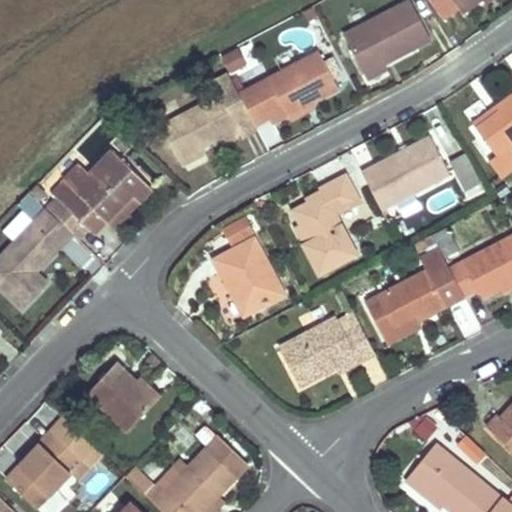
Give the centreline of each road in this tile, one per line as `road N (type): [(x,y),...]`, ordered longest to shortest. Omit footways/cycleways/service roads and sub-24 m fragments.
road 1 (residential): [(121,304),(219,212),(450,89),(511,39)]
road 2 (residential): [(297,469),(511,336)]
road 3 (residential): [(297,469),(121,304)]
road 4 (residential): [(0,433),(121,304)]
